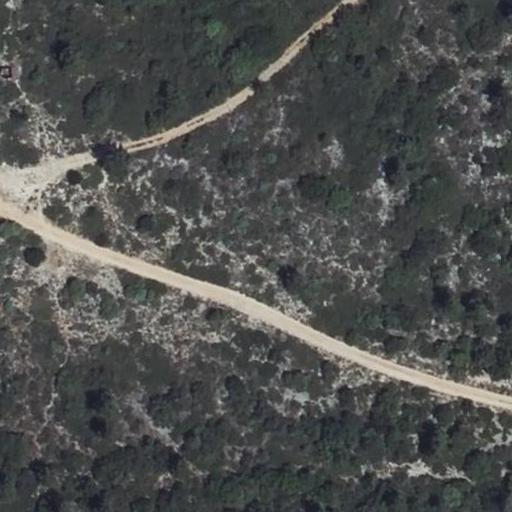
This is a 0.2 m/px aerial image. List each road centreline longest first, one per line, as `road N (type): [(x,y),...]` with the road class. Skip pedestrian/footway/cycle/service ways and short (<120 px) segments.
road 1 (track): [(0,203),(99,252),(264,303),(463,386),(511,397)]
road 2 (track): [(345,0),(266,83),(176,135),(0,174)]
